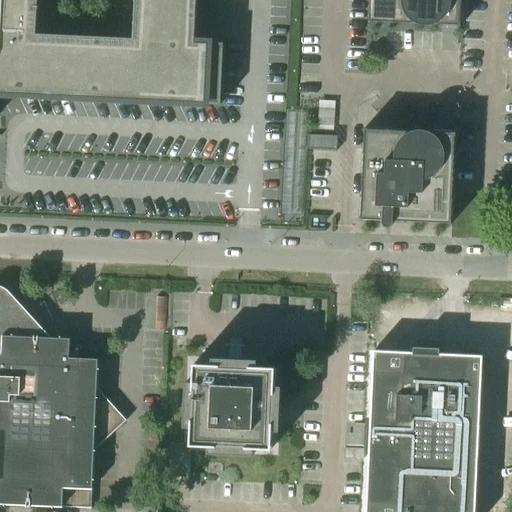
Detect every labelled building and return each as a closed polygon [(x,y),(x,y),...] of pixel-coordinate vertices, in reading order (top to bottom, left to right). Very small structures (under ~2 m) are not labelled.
[(0,0),(0,93),(192,103),(221,104),(224,43),(195,42),(196,0),(0,0)] [(370,0),(369,22),(419,24),(421,25),(423,26),(426,26),(428,26),(431,26),(433,25),(461,26),(461,0),(370,0)] [(364,129),(360,220),(383,221),(382,222),(383,223),(383,225),(384,226),(385,227),(387,228),(388,228),(389,228),(390,227),(391,227),(392,226),(392,225),(393,224),(393,223),(393,222),(452,224),(453,193),(456,133),(428,132),(426,131),(421,130),(416,130),(414,131),(364,129)] [(312,149),(337,150),(337,136),(308,135),(308,149),(312,149)] [(95,449),(126,420),(97,388),(99,356),(70,355),(70,336),(49,335),(8,291),(5,287),(1,285),(0,284),(0,504),(62,507),(92,509),(93,486),(95,449)] [(367,490),(366,511),(475,511),(481,375),(482,353),(461,352),(439,350),(439,347),(413,346),(413,349),(373,347),(372,370),(367,490)] [(250,455),(253,455),(253,454),(253,448),(272,449),(272,431),(278,431),(279,431),(280,427),(280,419),(280,415),(281,403),(281,400),(281,389),(281,386),(280,386),(274,386),(275,367),(257,366),(257,361),(257,360),(254,359),(245,359),(242,359),(230,358),(227,358),(215,358),(212,358),(212,359),(212,364),(194,364),(193,382),(187,382),(186,382),(186,385),(185,395),(185,399),(185,408),(184,412),(184,423),(184,426),(185,427),(191,427),(190,445),(208,446),(208,451),(208,453),(211,453),(223,454),(226,454),(238,454),(241,455),(250,455)] [(352,433),(345,433),(344,458),(363,459),(365,423),(353,423),(352,433)]
